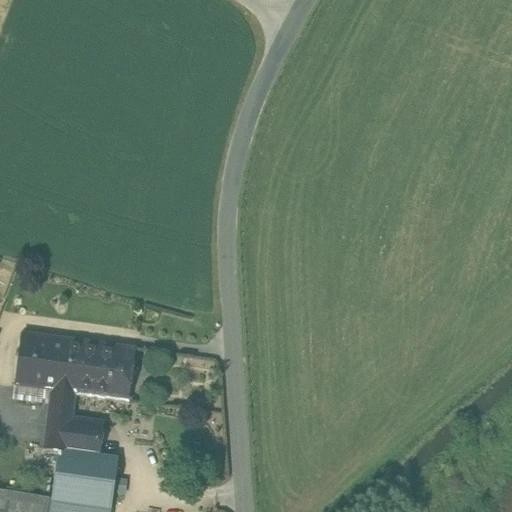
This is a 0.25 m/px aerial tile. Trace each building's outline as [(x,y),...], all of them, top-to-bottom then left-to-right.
[(53,390),(65,392),(71,341),(23,335),(16,385),(53,390)] [(71,341),(65,392),(75,393),(126,400),(133,350),(71,341)] [(53,390),(16,385),(14,400),(51,405),(53,390)] [(65,392),(53,390),(51,405),(45,450),(58,452),(58,451),(67,452),(71,419),(75,393),(65,392)] [(103,423),(71,419),(67,452),(98,456),(103,423)] [(67,452),(58,451),(58,452),(52,499),(112,507),(118,459),(98,456),(67,452)] [(110,511),(112,507),(52,499),(50,511),(110,511)]
